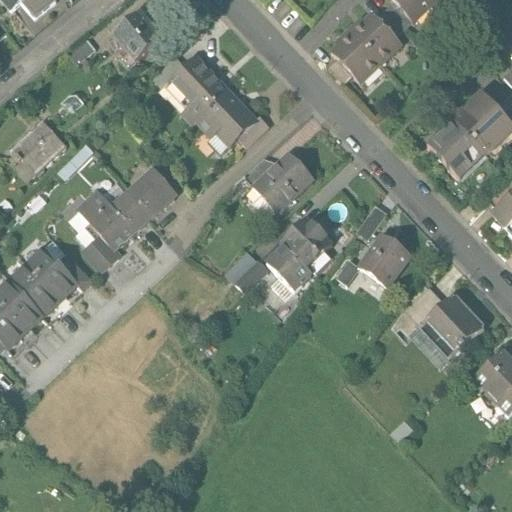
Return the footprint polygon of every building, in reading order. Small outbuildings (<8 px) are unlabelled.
[(36,15),(23,0),(0,0),(0,15),(15,34),(25,25),(36,15)] [(436,24),(412,0),(395,0),(397,2),(386,12),(396,23),(415,44),(436,24)] [(412,0),(436,24),(456,5),(452,0),(412,0)] [(36,15),(25,25),(38,40),(59,23),(45,6),(36,15)] [(396,23),(387,31),(406,52),(415,44),(396,23)] [(406,52),(387,31),(378,39),(397,60),(406,52)] [(351,52),(383,86),(404,67),(397,60),(378,39),(375,36),(363,46),(360,43),(351,52)] [(131,92),(139,86),(140,86),(165,65),(143,38),(129,49),(126,45),(120,50),(123,54),(117,59),(132,77),(124,83),(131,92)] [(345,63),(333,74),(339,81),(355,98),(362,105),(383,86),(351,52),(342,60),(345,63)] [(74,77),(81,86),(97,73),(89,64),(74,77)] [(171,105),(171,106),(193,128),(185,136),(197,149),(200,146),(232,116),(198,79),(186,91),(171,105)] [(165,111),(171,106),(171,105),(186,91),(175,81),(155,101),(165,111)] [(355,98),(339,81),(330,89),(346,106),(355,98)] [(80,115),(74,115),(65,124),(72,131),(75,132),(78,132),(81,130),(88,124),(80,115)] [(232,116),(200,146),(214,161),(219,155),(233,169),(241,161),(259,144),(258,143),(232,116)] [(451,140),(455,145),(488,179),(503,166),(508,170),(511,165),(511,147),(503,137),(484,117),(464,136),(456,136),(451,140)] [(510,130),(503,137),(511,147),(511,118),(505,125),(510,130)] [(262,140),(258,143),(259,144),(241,161),(249,170),(271,149),(262,140)] [(46,145),(15,173),(20,178),(19,180),(23,185),(25,184),(39,198),(69,170),(46,145)] [(455,145),(429,169),(462,203),(488,179),(455,145)] [(223,178),(233,169),(219,155),(214,161),(210,164),(223,178)] [(274,193),(257,210),(265,219),(256,227),(271,243),(280,234),(280,235),(315,202),(291,176),(274,193)] [(76,178),(61,194),(67,200),(83,185),(76,178)] [(257,210),(274,193),(265,183),(247,200),(257,210)] [(158,195),(176,218),(185,210),(167,187),(158,195)] [(158,195),(157,194),(132,216),(154,242),(178,220),(176,218),(158,195)] [(115,231),(132,216),(121,204),(104,219),(115,231)] [(511,206),(491,226),(499,235),(511,223),(511,206)] [(154,242),(132,216),(115,231),(137,257),(154,242)] [(95,249),(115,231),(104,219),(102,217),(82,234),(95,249)] [(511,223),(499,235),(495,239),(511,257),(511,223)] [(137,257),(115,231),(95,249),(104,259),(118,274),(137,257)] [(372,262),(388,239),(376,231),(360,254),(372,262)] [(287,270),(310,293),(335,268),(309,242),(297,254),(294,251),(281,264),(287,270)] [(118,274),(104,259),(86,275),(105,296),(123,280),(118,274)] [(362,291),(390,311),(413,279),(385,259),(362,291)] [(274,308),(289,323),(297,315),(314,297),(310,293),(287,270),(269,288),(283,300),(274,308)] [(30,288),(63,323),(80,308),(81,307),(62,287),(48,272),(30,288)] [(229,297),(239,307),(260,286),(249,276),(229,297)] [(62,287),(81,307),(80,308),(86,314),(95,305),(70,279),(62,287)] [(270,294),(261,284),(260,286),(239,307),(248,316),(270,294)] [(349,309),(362,291),(352,285),(340,302),(349,309)] [(30,288),(13,305),(46,340),(63,323),(30,288)] [(13,305),(0,316),(0,325),(28,356),(46,340),(13,305)] [(421,353),(446,329),(425,306),(397,346),(413,363),(422,354),(421,353)] [(422,354),(451,385),(486,353),(456,320),(446,329),(421,353),(422,354)] [(28,356),(0,325),(0,360),(10,371),(11,372),(28,356)] [(198,343),(186,355),(196,365),(208,353),(198,343)] [(10,371),(0,360),(0,378),(1,379),(10,371)] [(511,381),(506,376),(472,408),(482,418),(489,411),(511,434),(511,381)] [(416,454),(409,446),(394,459),(402,468),(416,454)]
